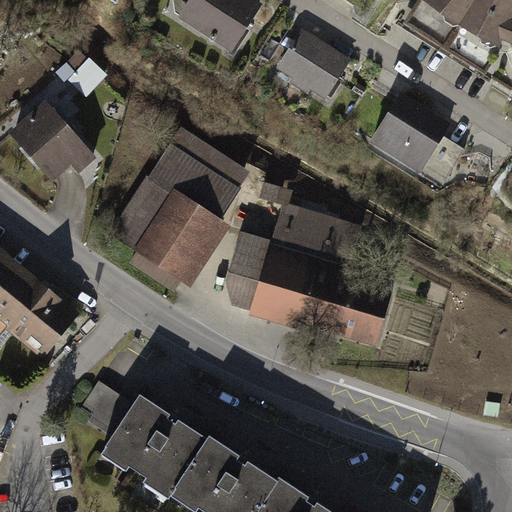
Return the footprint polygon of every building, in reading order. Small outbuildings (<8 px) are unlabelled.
[(251,6),(243,0),(177,0),(167,15),(218,52),(251,6)] [(479,0),(424,0),(421,5),(458,35),(479,0)] [(511,0),(479,0),(458,35),(498,56),(504,44),(511,47),(511,0)] [(338,59),(292,28),(261,74),(307,105),(338,59)] [(92,100),(113,77),(83,51),(63,74),(92,100)] [(443,126),(389,91),(356,143),(428,189),(452,150),(435,139),(443,126)] [(89,156),(36,100),(0,135),(43,180),(61,163),(71,173),(89,156)] [(243,173),(176,128),(102,238),(181,288),(220,226),(210,220),(243,173)] [(276,244),(240,236),(226,304),(371,348),(386,297),(352,287),(366,231),(291,207),(296,192),(266,185),(261,203),(286,208),(276,244)] [(70,311),(0,254),(0,328),(34,356),(70,311)] [(210,437),(142,397),(106,457),(173,498),(210,437)] [(259,511),(280,479),(210,437),(173,498),(196,511),(259,511)] [(333,511),(280,479),(259,511),(333,511)]
